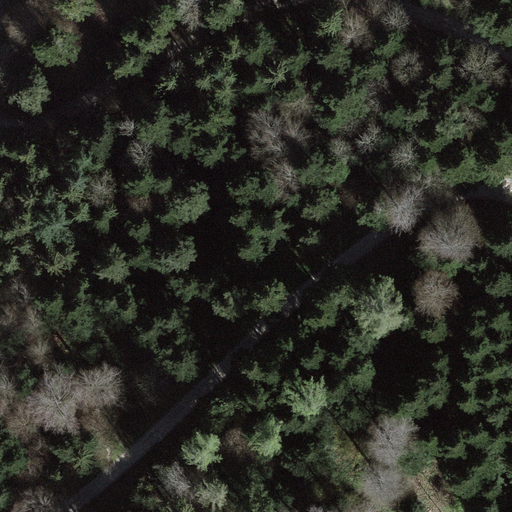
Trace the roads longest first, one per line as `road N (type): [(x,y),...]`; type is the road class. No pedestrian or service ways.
road 1 (track): [(57,511),(330,268),(414,205),(473,187),(511,196)]
road 2 (track): [(279,0),(57,110),(0,115)]
road 3 (track): [(511,46),(384,0)]
